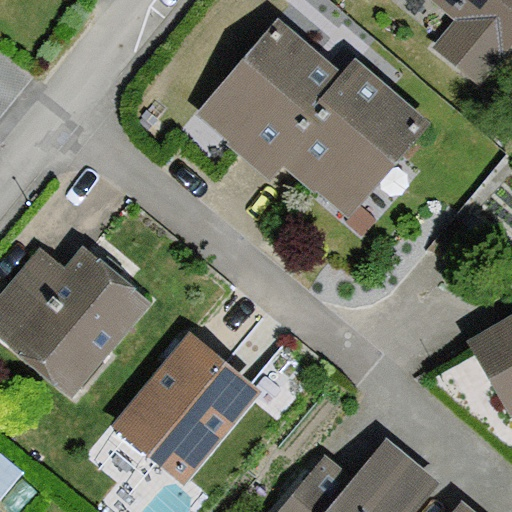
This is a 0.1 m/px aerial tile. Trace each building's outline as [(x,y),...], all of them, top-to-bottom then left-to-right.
[(511,38),(511,0),(436,0),(461,20),(439,48),(478,80),(511,38)] [(275,31),(218,96),(250,123),(235,141),(271,171),(284,156),(282,155),(341,86),(339,85),(275,31)] [(352,70),(339,85),(341,86),(282,155),(284,156),(317,184),(332,167),(363,194),(420,127),(352,70)] [(16,338),(73,384),(141,303),(85,256),(67,277),(42,255),(3,301),(28,323),(16,338)] [(511,320),(472,344),(511,411),(511,410),(511,320)] [(248,391),(192,345),(116,436),(118,438),(118,437),(141,456),(158,454),(181,473),(248,391)] [(409,511),(431,487),(383,447),(350,486),(322,463),(286,507),(292,511),(409,511)] [(0,496),(21,472),(4,458),(0,462),(0,496)]
